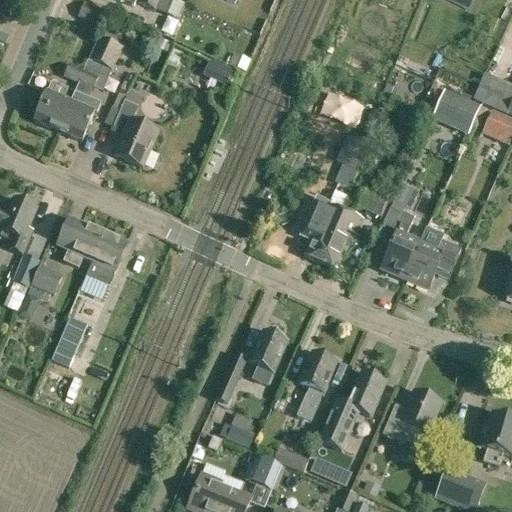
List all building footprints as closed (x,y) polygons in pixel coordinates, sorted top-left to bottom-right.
[(156,13),(166,17),(173,0),(139,0),(137,5),(155,13),(156,13)] [(77,19),(101,29),(107,14),(83,4),(77,19)] [(0,43),(5,46),(9,38),(0,33),(0,43)] [(122,50),(98,39),(88,62),(112,73),(122,50)] [(172,46),(159,40),(154,50),(168,56),(172,46)] [(182,53),(174,50),(168,61),(177,65),(182,53)] [(228,65),(244,72),(247,64),(249,64),(250,61),(242,57),(241,58),(232,54),(228,65)] [(69,66),(63,78),(78,85),(79,83),(83,72),(84,72),(69,66)] [(226,87),(232,72),(221,67),(214,82),(226,87)] [(83,72),(79,83),(93,89),(94,90),(99,79),(83,72)] [(511,89),(484,78),(473,102),(506,117),(511,103),(511,89)] [(34,123),(57,133),(70,104),(69,103),(63,101),(68,91),(51,83),(34,123)] [(392,104),(397,92),(386,87),(381,99),(392,104)] [(113,157),(143,170),(158,135),(132,123),(142,99),(128,93),(128,94),(123,92),(115,111),(120,113),(112,130),(123,135),(113,157)] [(431,121),(468,137),(480,109),(443,93),(431,121)] [(57,133),(81,144),(94,114),(96,115),(100,105),(81,96),(81,97),(73,94),(69,103),(70,104),(57,133)] [(511,137),(511,122),(491,113),(481,136),(508,147),(511,137)] [(365,152),(344,143),(336,164),(356,172),(365,152)] [(117,186),(125,171),(106,161),(98,176),(117,186)] [(400,213),(402,214),(413,191),(399,185),(390,209),(400,213)] [(381,217),(384,218),(390,204),(387,202),(364,192),(356,209),(379,219),(381,217)] [(299,239),(298,241),(303,243),(304,241),(310,244),(305,257),(320,264),(333,236),(331,235),(341,212),(346,199),(334,193),(334,194),(328,207),(315,202),(299,239)] [(8,252),(22,258),(32,235),(27,232),(36,212),(13,202),(6,217),(0,214),(0,233),(2,234),(0,237),(0,240),(11,245),(8,252)] [(320,264),(337,271),(348,244),(352,246),(362,221),(341,212),(331,235),(333,236),(320,264)] [(380,272),(404,281),(420,243),(406,238),(414,219),(404,215),(380,272)] [(91,264),(104,234),(92,229),(91,231),(82,227),(75,241),(62,236),(56,249),(67,254),(63,263),(77,269),(81,260),(91,264)] [(104,234),(91,264),(78,295),(95,302),(96,303),(103,286),(108,288),(126,246),(117,242),(118,240),(104,234)] [(420,243),(404,281),(428,291),(437,268),(450,274),(459,251),(439,242),(435,250),(420,243)] [(13,281),(28,288),(39,264),(23,257),(13,281)] [(27,296),(47,305),(51,297),(54,298),(62,278),(39,268),(27,296)] [(86,328),(69,321),(51,363),(68,370),(86,328)] [(252,381),(265,387),(271,374),(273,375),(286,345),(263,335),(250,365),(257,368),(252,381)] [(296,419),(310,425),(315,413),(335,365),(325,361),(325,359),(316,355),(315,357),(311,355),(299,385),(309,390),(296,419)] [(214,402),(226,408),(246,363),(234,357),(214,402)] [(317,444),(342,455),(361,414),(370,418),(385,384),(362,374),(348,405),(336,401),(317,444)] [(403,418),(392,413),(381,437),(402,446),(404,442),(414,447),(408,460),(425,467),(437,438),(428,435),(441,406),(414,394),(403,418)] [(483,464),(499,469),(502,458),(511,460),(511,422),(491,417),(488,430),(484,429),(478,451),(486,453),(483,464)] [(231,429),(226,441),(249,450),(253,439),(231,429)] [(207,452),(217,456),(222,444),(212,440),(207,452)] [(278,451),(273,463),(272,464),(273,464),(281,467),(303,476),(308,463),(278,451)] [(272,464),(273,463),(255,456),(246,479),(247,482),(271,492),(275,481),(281,467),(273,464),(272,464)] [(324,481),(330,467),(315,461),(309,475),(324,481)] [(435,501),(463,511),(475,511),(486,487),(446,472),(435,501)] [(220,485),(201,478),(187,511),(189,511),(244,511),(249,502),(235,496),(239,484),(223,478),(220,485)] [(375,500),(379,489),(366,484),(362,494),(375,500)] [(335,511),(353,511),(359,499),(346,493),(338,511),(336,511),(335,511)] [(359,499),(353,511),(369,511),(372,511),(376,506),(359,499)]
